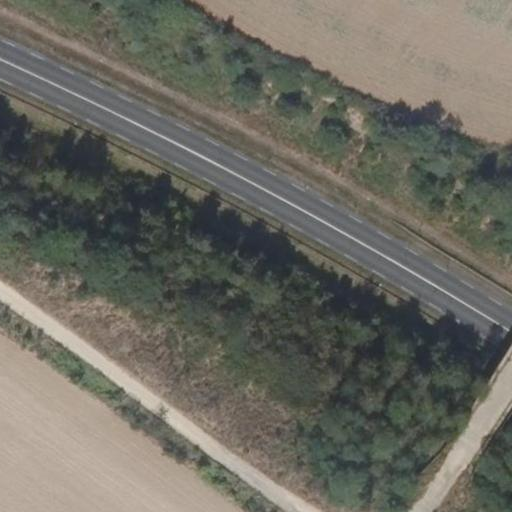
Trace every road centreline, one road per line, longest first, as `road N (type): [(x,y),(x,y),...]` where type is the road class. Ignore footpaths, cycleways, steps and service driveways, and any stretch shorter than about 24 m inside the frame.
road 1 (primary): [(0,62),(413,273),(511,333)]
road 2 (track): [(0,291),(304,511)]
road 3 (track): [(404,511),(511,348)]
